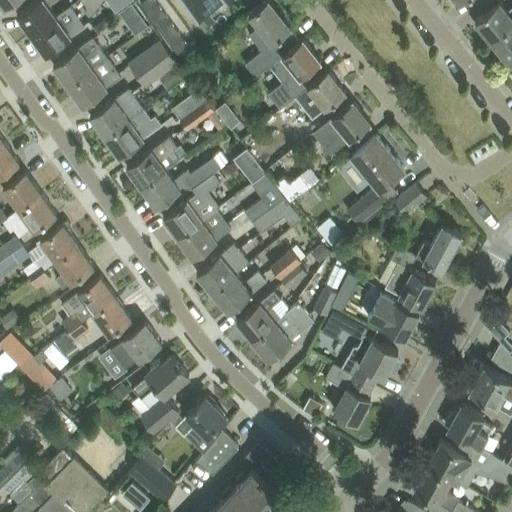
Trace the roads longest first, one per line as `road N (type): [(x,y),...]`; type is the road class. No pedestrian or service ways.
road 1 (residential): [(360,487),(203,344),(0,49)]
road 2 (residential): [(310,0),(450,176),(468,177),(511,147)]
road 3 (residential): [(511,238),(385,462),(360,487)]
road 4 (residential): [(511,117),(412,0)]
